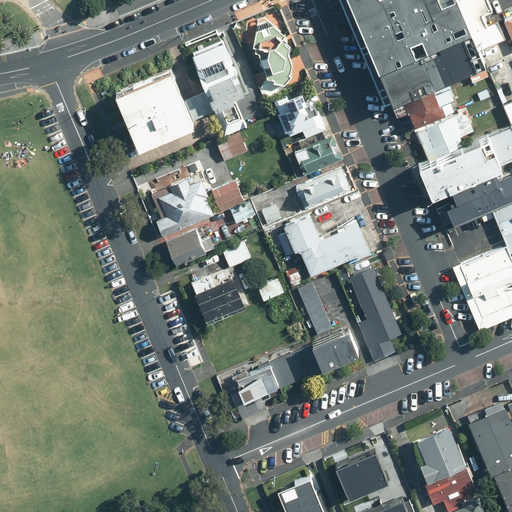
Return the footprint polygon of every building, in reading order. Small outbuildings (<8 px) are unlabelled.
[(340,0),(384,101),(393,97),(351,0),(340,0)] [(472,26),(461,0),(351,0),(393,97),(480,62),(466,28),(472,26)] [(491,0),(461,0),(472,26),(480,47),(507,36),(491,0)] [(286,29),(265,12),(259,14),(253,41),(256,42),(256,47),(259,47),(262,59),(264,62),(267,72),(261,85),(265,95),(286,88),(283,80),(292,70),(290,68),(291,67),(293,59),(289,49),(290,41),(286,37),(287,35),(284,32),(286,29)] [(227,36),(194,49),(215,104),(248,91),(227,36)] [(469,71),(473,81),(489,75),(485,64),(469,71)] [(195,124),(172,69),(117,91),(140,146),(195,124)] [(451,96),(455,93),(449,79),(391,103),(396,117),(411,111),(415,122),(455,106),(451,96)] [(328,127),(309,83),(274,98),(289,134),(304,127),(308,136),(328,127)] [(429,155),(464,140),(460,131),(473,126),(467,110),(462,112),(461,108),(417,127),(429,155)] [(273,139),(286,133),(280,121),(267,127),(273,139)] [(511,121),(418,162),(432,193),(451,185),(497,165),(511,158),(511,121)] [(219,138),(226,157),(249,149),(241,129),(219,138)] [(344,156),(334,133),(296,148),(305,173),(344,156)] [(352,187),(342,165),(296,185),(306,207),(352,187)] [(511,170),(501,175),(497,165),(451,185),(456,196),(437,203),(443,219),(447,217),(449,222),(494,203),(511,195),(511,170)] [(200,169),(172,181),(174,187),(161,193),(169,212),(158,217),(164,232),(216,211),(208,192),(209,192),(200,169)] [(212,188),(220,208),(244,199),(236,179),(212,188)] [(511,195),(494,203),(509,241),(511,248),(511,195)] [(237,221),(257,213),(251,199),(231,207),(237,221)] [(270,221),(283,216),(277,201),(264,206),(270,221)] [(323,230),(315,210),(287,221),(288,225),(278,229),(288,253),(301,247),(311,273),(375,248),(362,214),(323,230)] [(197,225),(168,237),(178,262),(216,245),(211,234),(203,237),(197,225)] [(244,238),(222,247),(230,265),(251,255),(244,238)] [(483,313),(511,301),(511,248),(509,241),(462,261),(483,313)] [(402,329),(374,262),(349,271),(367,314),(358,318),(374,356),(396,346),(391,334),(402,329)] [(212,271),(193,279),(210,318),(248,302),(235,273),(216,281),(212,271)] [(270,278),(258,284),(264,297),(277,291),(270,278)] [(333,325),(312,279),(299,285),(319,331),(333,325)] [(281,383),(363,347),(351,320),(270,357),(279,380),(281,383)] [(238,400),(261,387),(262,392),(271,388),(269,383),(279,380),(270,357),(259,361),(260,364),(236,374),(239,380),(231,383),(238,400)] [(511,511),(511,416),(506,402),(470,417),(510,511),(511,511)] [(448,422),(410,438),(435,500),(474,484),(448,422)] [(333,461),(347,494),(387,477),(373,444),(333,461)] [(313,469),(278,483),(289,511),(329,511),(328,507),(313,469)] [(356,511),(412,511),(404,492),(356,511)] [(488,511),(482,496),(444,511),(488,511)]
